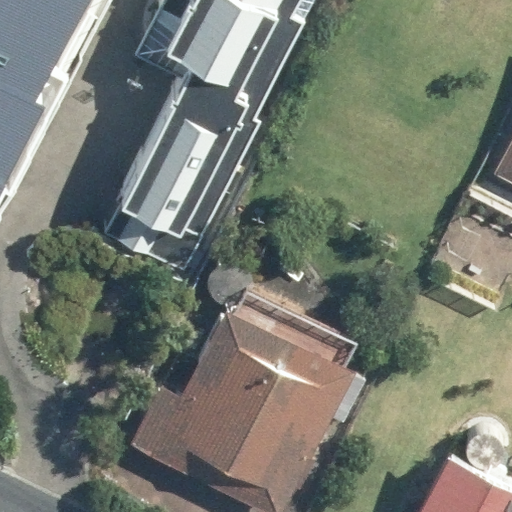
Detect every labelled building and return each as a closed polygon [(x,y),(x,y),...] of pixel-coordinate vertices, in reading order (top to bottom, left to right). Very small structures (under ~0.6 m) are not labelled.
[(0,0),(0,195),(91,0),(0,0)] [(104,228),(197,276),(276,125),(253,113),(311,0),(163,0),(138,49),(185,74),(104,228)] [(511,140),(497,170),(511,177),(511,140)] [(133,440),(272,511),(283,511),(334,416),(346,423),(370,377),(227,303),(199,358),(181,348),(133,440)] [(417,511),(511,511),(511,484),(449,451),(417,511)]
